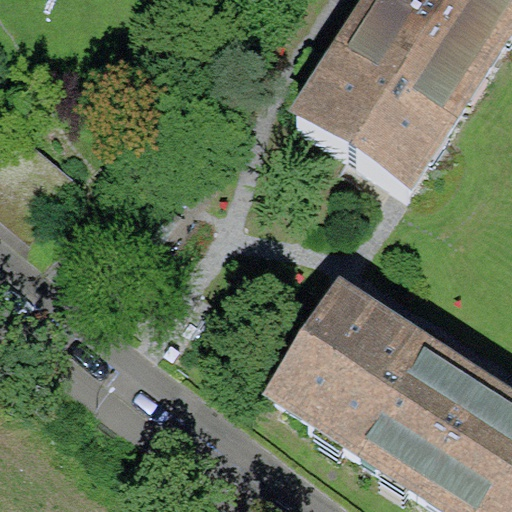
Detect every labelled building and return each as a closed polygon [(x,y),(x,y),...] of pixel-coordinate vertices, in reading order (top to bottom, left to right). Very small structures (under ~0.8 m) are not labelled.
[(511,0),(386,0),(378,14),(472,75),(483,82),(505,47),(495,39),(509,17),(511,18),(511,0)] [(457,99),(472,75),(378,14),(375,12),(374,15),(376,16),(339,74),(336,72),(335,75),(337,76),(333,83),(301,133),(298,131),(297,134),(406,205),(408,202),(406,201),(428,166),(418,158),(432,136),(445,145),(447,142),(445,141),(467,107),(457,99)] [(0,216),(31,242),(73,192),(0,131),(0,216)] [(349,458),(418,503),(482,403),(434,372),(436,370),(433,368),(432,371),(340,308),(337,306),(273,405),(312,430),(308,435),(311,437),(312,435),(349,458)] [(511,511),(511,422),(498,413),(500,411),(497,410),(496,412),(482,403),(418,503),(431,511),(511,511)]
